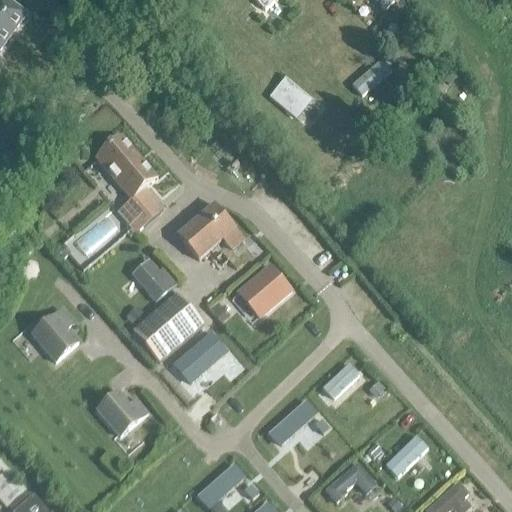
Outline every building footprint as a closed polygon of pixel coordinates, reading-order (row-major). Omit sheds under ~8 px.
[(251,0),(264,14),(280,0),(251,0)] [(394,5),(389,0),(372,0),(385,13),(394,5)] [(0,57),(22,25),(0,7),(0,57)] [(370,107),(400,83),(392,73),(362,97),(370,107)] [(97,165),(133,205),(158,183),(122,142),(97,165)] [(160,221),(143,199),(118,218),(134,241),(160,221)] [(226,243),(234,252),(246,241),(238,233),(239,232),(217,208),(181,241),(202,264),(226,243)] [(157,279),(147,266),(128,282),(154,311),(175,291),(160,274),(157,279)] [(289,295),(269,272),(236,300),(255,323),(289,295)] [(135,334),(161,365),(206,327),(180,296),(135,334)] [(31,339),(56,368),(80,347),(68,333),(74,327),(61,312),(31,339)] [(210,338),(174,369),(189,387),(226,356),(210,338)] [(349,369),(316,401),(325,411),(358,379),(349,369)] [(137,402),(131,408),(118,394),(96,414),(120,442),(149,417),(137,402)] [(419,444),(389,473),(397,482),(428,453),(419,444)] [(325,494),(336,507),(348,498),(346,496),(357,487),(367,499),(377,490),(357,467),(325,494)] [(458,486),(428,511),(469,511),(471,511),(463,502),(469,497),(458,486)] [(387,507),(391,511),(406,511),(403,509),(394,501),(387,507)]
